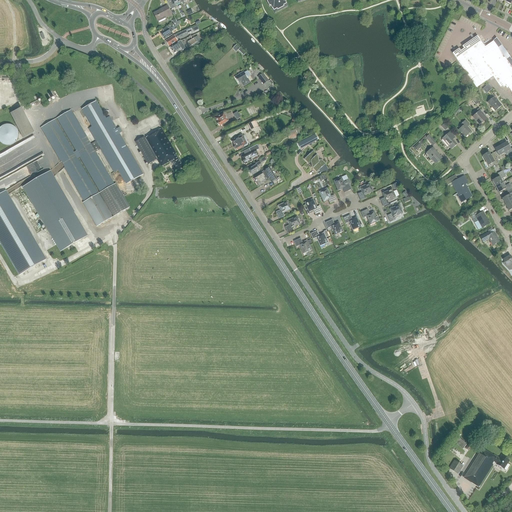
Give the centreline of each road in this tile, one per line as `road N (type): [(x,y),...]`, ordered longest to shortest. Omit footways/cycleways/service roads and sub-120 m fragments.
road 1 (primary): [(387,422),(171,97)]
road 2 (track): [(111,424),(114,232),(15,283),(0,256)]
road 3 (unclassified): [(277,242),(155,54),(136,5)]
road 4 (unclassified): [(413,403),(359,362),(277,242)]
road 5 (unclassified): [(464,511),(428,459),(413,403)]
